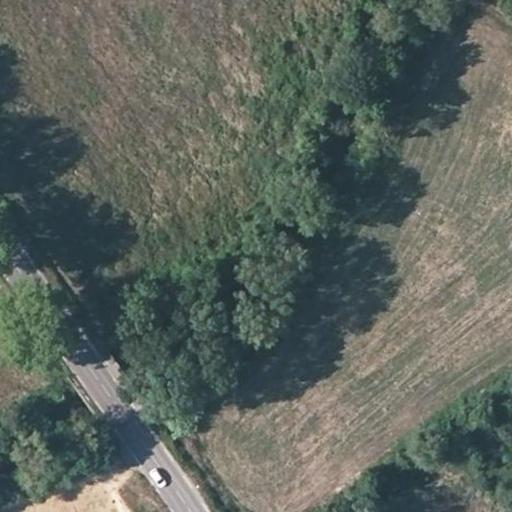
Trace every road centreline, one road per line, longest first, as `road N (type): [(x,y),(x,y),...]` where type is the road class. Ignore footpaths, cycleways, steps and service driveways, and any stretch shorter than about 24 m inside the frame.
road 1 (tertiary): [(0,226),(191,511)]
road 2 (tertiary): [(370,511),(331,475),(286,457),(234,454),(185,469),(135,511)]
